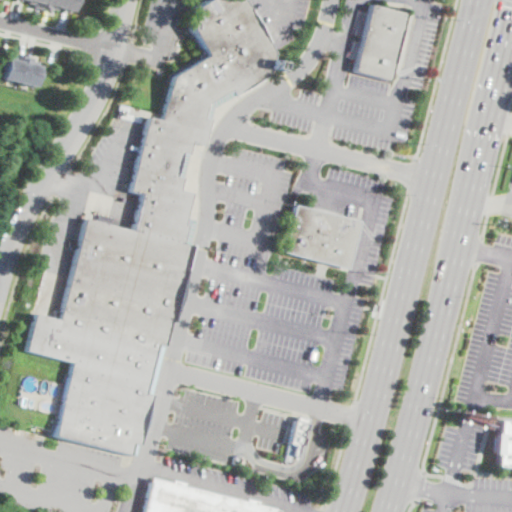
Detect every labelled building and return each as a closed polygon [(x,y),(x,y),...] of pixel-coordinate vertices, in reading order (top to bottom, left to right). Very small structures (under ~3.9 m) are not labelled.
[(225,0),(231,2),(234,0),(238,0),(270,49),(263,76),(210,107),(201,145),(189,142),(177,190),(190,193),(184,218),(193,220),(181,269),(183,270),(170,323),(167,322),(137,445),(135,445),(132,456),(52,436),(70,362),(24,350),(32,314),(57,320),(82,219),(130,231),(139,194),(127,191),(145,117),(158,120),(168,77),(205,55),(188,29),(193,8),(205,0),(225,0)] [(29,0),(45,0),(43,8),(34,6),(35,3),(29,1),(29,0)] [(45,0),(60,0),(59,8),(58,9),(53,8),(52,10),(43,8),(45,0)] [(73,0),(71,11),(59,8),(60,0),(73,0)] [(388,80),(352,70),(368,4),(405,13),(388,80)] [(27,53),(21,81),(4,77),(10,53),(18,55),(18,52),(27,53)] [(35,55),(27,53),(21,81),(37,85),(42,62),(34,60),(35,55)] [(357,221),(345,268),(281,252),(293,204),(357,221)] [(307,414),(301,444),(298,444),(295,456),(289,454),(288,460),(283,459),(292,419),(294,419),(296,411),(307,414)] [(511,419),(497,419),(496,432),(491,432),(490,455),(494,456),(493,466),(511,467),(511,419)] [(169,483),(170,480),(182,483),(181,486),(243,501),(244,499),(255,502),(255,504),(272,509),(277,510),(276,511),(140,511),(148,478),(169,483)]
